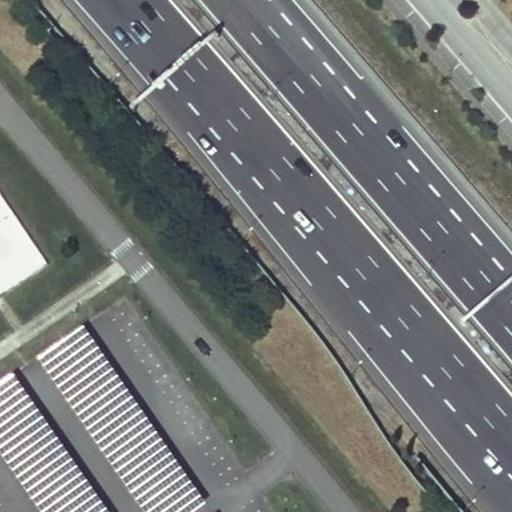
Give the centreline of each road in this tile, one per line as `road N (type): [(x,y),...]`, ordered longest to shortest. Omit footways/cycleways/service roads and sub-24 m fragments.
road 1 (motorway): [(122,0),(511,449)]
road 2 (motorway): [(511,307),(241,0)]
road 3 (residential): [(511,100),(425,0)]
